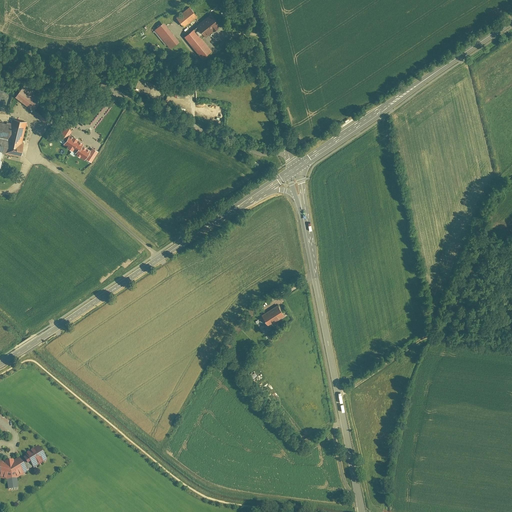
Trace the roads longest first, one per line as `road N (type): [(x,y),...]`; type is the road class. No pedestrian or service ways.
road 1 (secondary): [(361,511),(300,201)]
road 2 (secondary): [(0,364),(261,190)]
road 3 (unclassified): [(286,151),(266,156),(0,38)]
road 4 (secondary): [(292,169),(511,19)]
road 5 (track): [(511,349),(424,339),(333,396)]
road 6 (residential): [(286,151),(250,0)]
